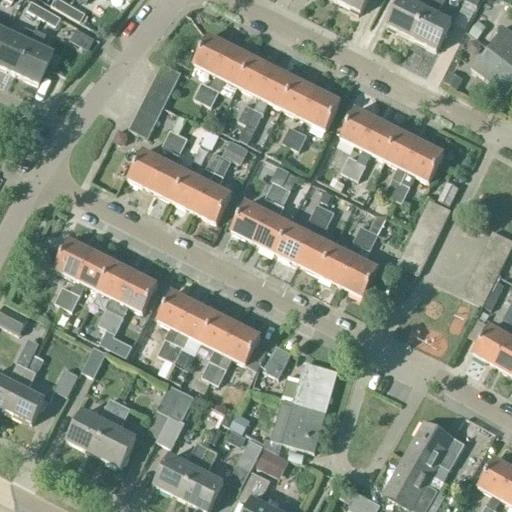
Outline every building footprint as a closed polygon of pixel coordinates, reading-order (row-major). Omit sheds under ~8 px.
[(339,0),(336,6),(361,18),(369,0),(339,0)] [(388,32),(412,44),(434,0),(421,0),(417,9),(403,2),(388,32)] [(438,0),(434,0),(412,44),(436,56),(451,27),(437,19),(445,3),(438,0)] [(482,0),(468,0),(465,5),(477,11),(482,0)] [(49,11),(63,19),(68,10),(54,3),(49,11)] [(25,15),(40,22),(44,14),(30,6),(25,15)] [(82,18),(68,10),(63,19),(77,27),(82,18)] [(44,14),(40,22),(54,30),(59,22),(44,14)] [(53,36),(69,48),(78,36),(62,24),(53,36)] [(511,37),(503,31),(487,52),(511,71),(511,37)] [(28,49),(5,38),(0,49),(0,73),(14,80),(28,49)] [(193,70),(215,81),(230,52),(208,41),(193,70)] [(51,59),(28,49),(14,80),(37,90),(51,59)] [(237,92),(252,63),(230,52),(215,81),(237,92)] [(506,100),(511,92),(511,71),(487,52),(471,74),(506,100)] [(237,92),(259,104),(274,74),(252,63),(237,92)] [(175,89),(180,78),(162,69),(156,80),(175,89)] [(269,108),(281,115),(296,85),(274,74),(259,104),(254,114),(246,130),(238,145),(247,150),(269,108)] [(169,100),(175,89),(156,80),(151,91),(169,100)] [(304,126),(318,96),(296,85),(281,115),(304,126)] [(193,104),(202,108),(210,92),(201,88),(193,104)] [(164,111),(169,100),(151,91),(145,102),(164,111)] [(219,96),(210,92),(202,108),(211,113),(219,96)] [(341,107),(318,96),(304,126),(326,137),(341,107)] [(164,111),(145,102),(139,113),(158,122),(164,111)] [(237,126),(246,130),(254,114),(245,110),(237,126)] [(158,122),(139,113),(134,124),(153,133),(158,122)] [(340,144),(362,155),(377,125),(355,114),(340,144)] [(179,139),(179,140),(187,125),(179,121),(171,136),(179,139)] [(147,144),(153,133),(134,124),(128,134),(147,144)] [(371,160),(384,167),(399,137),(377,125),(362,155),(357,166),(349,182),(358,186),(371,160)] [(281,148),(289,153),(298,136),(289,132),(281,148)] [(170,156),(179,139),(171,136),(170,135),(161,152),(170,156)] [(306,141),(298,136),(289,153),(298,157),(306,141)] [(397,173),(384,200),(393,205),(422,148),(399,137),(384,167),(397,173)] [(187,144),(179,140),(179,139),(170,156),(179,161),(187,144)] [(243,152),(230,145),(222,161),(236,167),(243,152)] [(444,159),(422,148),(393,205),(401,209),(415,182),(429,189),(444,159)] [(128,185),(150,196),(165,167),(143,155),(128,185)] [(172,208),(194,219),(223,162),(214,158),(201,185),(187,178),(172,208)] [(231,167),(223,162),(194,219),(216,230),(231,200),(218,194),(231,167)] [(340,178),(349,182),(357,166),(348,162),(340,178)] [(150,196),(172,208),(187,178),(165,167),(150,196)] [(280,173),(259,215),(245,208),(231,237),(253,248),(268,219),(273,208),(281,192),(288,177),(280,173)] [(458,194),(448,189),(439,205),(450,210),(458,194)] [(422,218),(444,228),(450,215),(429,205),(422,218)] [(317,230),(325,214),(317,209),(308,226),(317,230)] [(325,214),(317,230),(326,235),(334,218),(325,214)] [(416,231),(438,241),(444,228),(422,218),(416,231)] [(275,259),(290,230),(268,219),(253,248),(275,259)] [(356,263),(341,293),(363,304),(378,274),(364,267),(384,227),(375,222),(368,235),(369,236),(361,252),(355,262),(356,263)] [(297,270),(312,241),(290,230),(275,259),(297,270)] [(369,236),(368,235),(361,231),(353,248),(361,252),(369,236)] [(410,244),(431,254),(438,241),(416,231),(410,244)] [(511,245),(492,236),(486,249),(508,260),(511,251),(511,245)] [(319,281),(334,252),(312,241),(297,270),(319,281)] [(403,257),(425,267),(431,254),(410,244),(403,257)] [(54,275),(76,286),(91,256),(69,245),(54,275)] [(480,262),(501,273),(507,262),(508,260),(486,249),(480,262)] [(356,263),(355,262),(334,252),(319,281),(341,293),(356,263)] [(76,286),(98,297),(113,267),(91,256),(76,286)] [(425,267),(403,257),(397,270),(418,280),(425,267)] [(480,262),(473,275),(495,286),(499,277),(501,273),(480,262)] [(98,297),(120,308),(135,278),(113,267),(98,297)] [(467,288),(489,299),(495,286),(473,275),(467,288)] [(135,278),(120,308),(142,319),(158,290),(135,278)] [(482,312),(489,299),(467,288),(461,301),(482,312)] [(54,308),(63,313),(71,296),(62,292),(54,308)] [(71,296),(63,313),(72,317),(80,301),(71,296)] [(157,360),(166,365),(194,308),(172,297),(157,327),(171,334),(157,360)] [(201,349),(216,319),(194,308),(166,365),(175,369),(188,343),(201,349)] [(29,322),(4,309),(0,317),(0,331),(19,342),(29,322)] [(106,335),(115,319),(106,314),(98,331),(106,335)] [(123,323),(115,319),(106,335),(115,339),(123,323)] [(201,382),(210,387),(238,330),(216,319),(201,349),(214,356),(201,382)] [(494,372),(510,343),(511,343),(511,341),(511,319),(502,338),(489,330),(472,359),(494,372)] [(261,342),(238,330),(210,387),(218,391),(231,365),(245,372),(261,342)] [(494,372),(511,381),(511,343),(510,343),(494,372)] [(263,377),(278,384),(291,359),(276,351),(263,377)] [(106,358),(94,352),(81,377),(94,383),(106,358)] [(287,381),(281,405),(282,406),(292,409),(326,418),(337,378),(304,368),(299,384),(287,381)] [(27,373),(17,369),(8,386),(0,382),(0,412),(5,416),(27,373)] [(27,373),(5,416),(32,429),(44,405),(27,396),(36,378),(27,373)] [(78,381),(65,374),(54,396),(67,402),(78,381)] [(169,422),(181,396),(169,390),(156,416),(169,422)] [(194,402),(181,396),(169,422),(181,428),(194,402)] [(67,447),(93,461),(120,409),(110,404),(99,425),(82,416),(67,447)] [(282,406),(271,446),(314,459),(326,418),(292,409),(282,406)] [(130,414),(120,409),(93,461),(121,475),(136,444),(120,435),(130,414)] [(168,422),(155,447),(170,454),(182,429),(168,422)] [(423,426),(402,463),(443,487),(464,450),(423,426)] [(262,451),(250,445),(237,470),(250,477),(262,451)] [(154,492),(181,505),(207,454),(197,448),(186,470),(170,461),(154,492)] [(207,454),(181,505),(194,511),(211,511),(223,488),(206,480),(217,459),(207,454)] [(265,455),(256,472),(273,481),(282,463),(265,455)] [(403,511),(429,511),(443,487),(402,463),(381,499),(403,511)] [(477,493),(499,506),(511,482),(511,473),(494,463),(477,493)] [(248,511),(270,511),(259,506),(270,486),(253,477),(239,504),(249,510),(248,511)] [(510,511),(511,511),(511,482),(499,506),(510,511)] [(379,511),(380,511),(358,499),(350,511),(379,511)]
